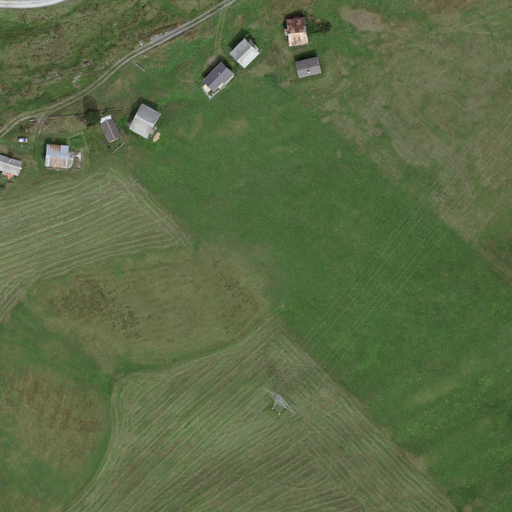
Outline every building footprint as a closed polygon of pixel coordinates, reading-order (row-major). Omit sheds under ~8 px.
[(305,18),(285,20),(288,45),(308,43),(305,18)] [(245,38),(230,54),(244,68),(259,51),(245,38)] [(317,57),(295,62),(299,78),(321,73),(317,57)] [(221,62),(202,81),(213,91),(221,82),(224,84),(233,74),(221,62)] [(161,119),(141,109),(129,132),(149,143),(161,119)] [(112,122),(101,127),(108,145),(120,140),(112,122)] [(68,150),(47,148),(45,170),(66,172),(68,150)] [(23,164),(0,156),(0,172),(18,178),(23,164)]
